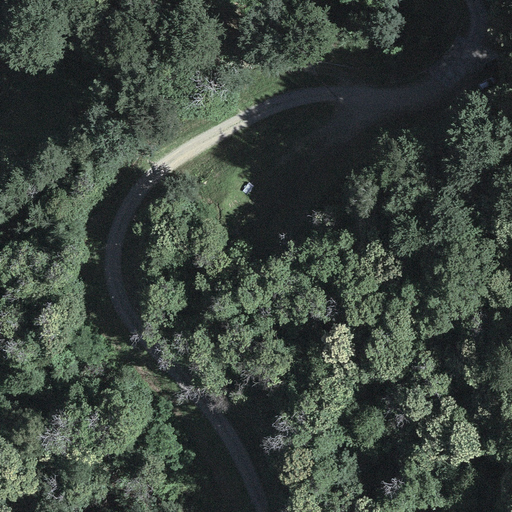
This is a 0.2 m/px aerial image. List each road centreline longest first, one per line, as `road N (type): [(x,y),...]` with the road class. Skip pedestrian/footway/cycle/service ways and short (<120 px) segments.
road 1 (track): [(264,511),(218,423),(118,302),(115,230),(146,179),(235,122),(304,97),(401,93),(432,81),(472,36),(471,0)]
road 2 (track): [(0,239),(32,197),(91,145),(235,59),(346,76),(377,95)]
